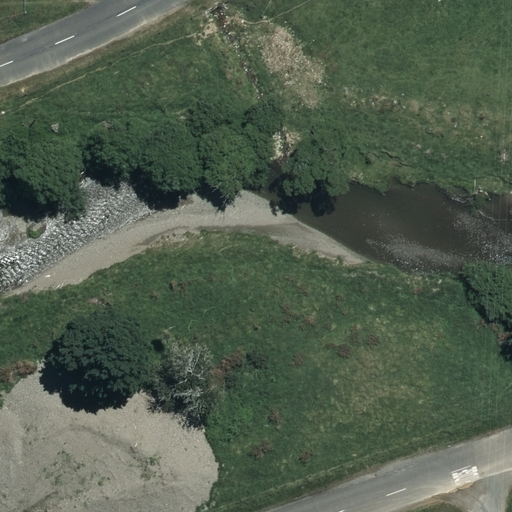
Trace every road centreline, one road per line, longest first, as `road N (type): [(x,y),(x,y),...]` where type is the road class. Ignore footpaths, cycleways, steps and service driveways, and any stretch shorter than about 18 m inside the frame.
road 1 (unclassified): [(511,451),(336,511)]
road 2 (tertiary): [(148,0),(0,66)]
